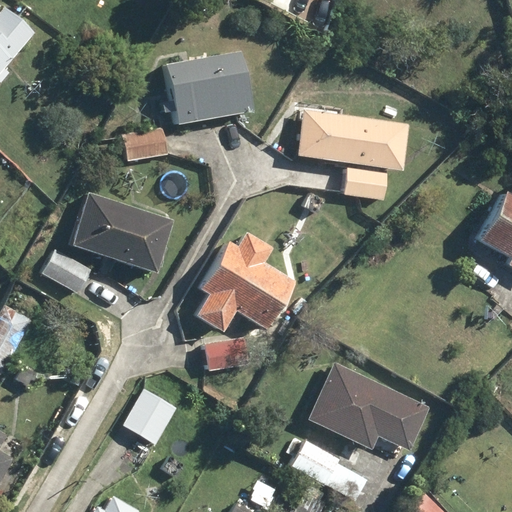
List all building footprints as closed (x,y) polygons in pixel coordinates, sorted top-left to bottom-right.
[(0,72),(37,32),(7,5),(0,12),(0,72)] [(233,53),(157,67),(168,127),(244,113),(233,53)] [(402,126),(296,111),(289,157),(395,173),(402,126)] [(161,130),(119,135),(122,162),(164,158),(161,130)] [(341,170),(337,196),(378,202),(381,175),(341,170)] [(498,193),(469,241),(501,261),(497,267),(509,274),(511,268),(511,183),(504,197),(498,193)] [(91,191),(74,244),(157,272),(175,220),(91,191)] [(325,199),(307,191),(297,212),(315,221),(325,199)] [(239,234),(229,249),(220,244),(191,291),(199,296),(185,319),(212,335),(226,313),(258,332),(287,285),(255,265),(264,251),(239,234)] [(311,248),(308,247),(305,247),(303,248),(300,249),(298,250),(296,252),(294,254),(293,257),(292,259),(292,262),(292,264),(292,267),(293,270),(295,272),(297,274),(299,276),(301,277),(304,278),(306,278),(309,278),(312,278),(314,277),(316,275),(318,273),(320,271),(321,269),(322,266),(323,264),(323,261),(322,259),(321,256),(320,254),(318,252),(316,250),(313,249),(311,248)] [(91,269),(54,248),(40,272),(77,293),(91,269)] [(0,370),(30,320),(4,305),(0,310),(0,370)] [(239,341),(197,347),(200,374),(243,368),(239,341)] [(334,361),(307,419),(370,448),(376,435),(407,449),(428,404),(334,361)] [(41,374),(23,362),(9,384),(27,396),(41,374)] [(173,410),(139,390),(116,429),(150,448),(173,410)] [(339,460),(306,441),(292,466),(325,485),(339,460)] [(184,464),(166,454),(154,475),(172,486),(184,464)] [(318,511),(325,500),(303,488),(288,511),(318,511)] [(437,511),(420,494),(402,511),(437,511)] [(88,508),(85,511),(128,511),(104,497),(95,511),(88,508)] [(250,511),(251,511),(233,501),(226,511),(250,511)]
